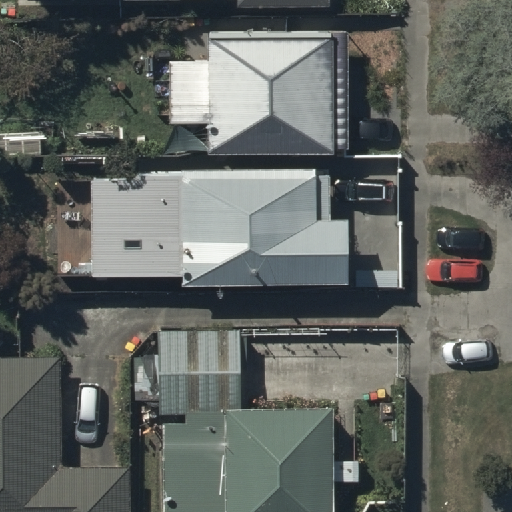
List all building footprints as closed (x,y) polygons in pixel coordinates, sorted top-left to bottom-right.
[(30,0),(30,9),(235,7),(235,15),(326,15),(325,0),(30,0)] [(205,47),(204,73),(170,73),(170,131),(207,131),(207,162),(331,162),(331,158),(344,158),(344,54),(331,54),(331,47),(205,47)] [(88,287),(179,287),(179,297),(346,297),(347,232),(328,232),(328,176),(88,176),(88,287)] [(158,419),(181,419),(181,432),(160,432),(160,511),(329,511),(329,420),(236,420),(236,338),(158,338),(158,419)] [(56,364),(0,363),(0,511),(125,511),(126,476),(57,476),(56,364)]
